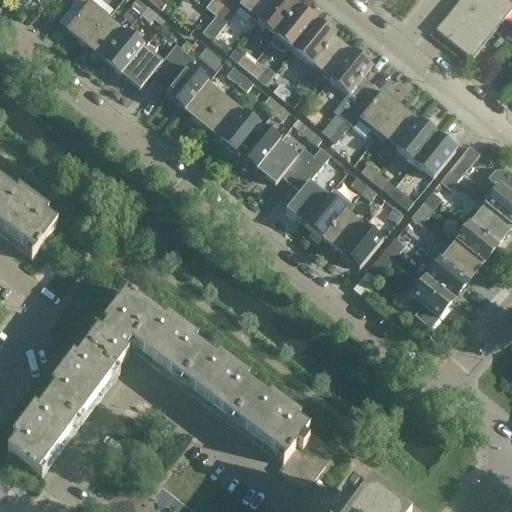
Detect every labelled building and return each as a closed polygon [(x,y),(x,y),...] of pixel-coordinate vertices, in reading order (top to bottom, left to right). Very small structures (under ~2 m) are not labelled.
[(77,0),(69,10),(70,11),(79,18),(65,35),(83,51),(107,22),(100,16),(97,20),(86,12),(88,9),(88,8),(94,0),(77,0)] [(154,0),(150,5),(161,14),(167,6),(160,0),(154,0)] [(230,0),(214,20),(216,21),(202,37),(210,44),(238,10),(239,11),(241,8),(251,17),(249,20),(256,26),(276,0),(230,0)] [(212,0),(210,3),(211,4),(204,11),(214,20),(230,0),(212,0)] [(297,11),(283,0),(276,0),(256,26),(263,32),(266,28),(276,37),(297,11)] [(511,12),(511,7),(503,0),(463,0),(457,8),(493,36),(511,12)] [(140,18),(146,10),(137,3),(131,11),(140,18)] [(493,36),(457,8),(435,35),(471,63),(493,36)] [(151,27),(157,19),(146,10),(140,18),(151,27)] [(316,26),(297,11),(276,37),(287,46),(285,49),(292,55),(316,26)] [(107,22),(83,51),(102,65),(122,40),(111,31),(114,28),(107,22)] [(334,41),(316,26),(292,55),(299,61),(301,58),(312,67),(334,41)] [(122,40),(102,65),(120,80),(143,51),(136,45),(133,49),(122,40)] [(352,55),(334,41),(312,67),(323,75),(320,79),(328,85),(352,55)] [(143,51),(120,80),(138,95),(152,78),(161,85),(184,58),(174,50),(160,67),(159,66),(157,69),(147,61),(150,57),(143,51)] [(370,70),(352,55),(328,85),(335,90),(337,87),(348,96),(346,98),(332,116),(333,117),(329,123),(337,130),(365,96),(355,89),(370,70)] [(184,58),(161,85),(170,93),(164,100),(183,116),(206,87),(199,82),(196,86),(185,77),(188,73),(187,73),(193,66),(184,58)] [(246,74),(253,66),(244,59),(238,67),(246,74)] [(246,74),(257,83),(264,75),(253,66),(246,74)] [(236,87),(242,79),(234,72),(227,80),(236,87)] [(264,89),(275,76),(271,72),(260,85),(264,89)] [(247,96),(253,88),(242,79),(236,87),(247,96)] [(206,87),(183,116),(201,130),(220,106),(210,98),(213,94),(206,87)] [(280,88),(274,96),(282,103),(289,95),(280,88)] [(373,103),(365,96),(337,130),(338,130),(328,143),(335,149),(350,130),(352,132),(351,132),(366,144),(372,136),(376,139),(400,109),(381,94),(373,103)] [(282,103),(293,112),(300,104),(289,95),(282,103)] [(272,116),(279,108),(270,101),(263,109),(272,116)] [(220,106),(201,130),(219,145),(242,117),(235,111),(232,115),(220,106)] [(283,125),(289,117),(279,108),(272,116),(283,125)] [(400,109),(376,139),(383,145),(386,141),(397,150),(418,124),(400,109)] [(242,117),(219,145),(237,160),(257,135),(246,127),(250,123),(242,117)] [(418,124),(397,150),(397,151),(391,158),(404,168),(407,164),(412,168),(436,139),(418,124)] [(317,150),(322,144),(302,128),(297,134),(317,150)] [(257,135),(237,160),(255,174),(278,146),(271,140),(268,144),(257,135)] [(436,139),(412,168),(419,174),(422,171),(432,179),(430,181),(431,183),(455,154),(436,139)] [(278,146),(255,174),(274,189),(280,182),(290,189),(312,161),(302,153),(296,161),(295,161),(292,164),(282,156),(286,152),(278,146)] [(479,159),(469,151),(446,180),(456,188),(479,159)] [(312,161),(290,189),(299,197),(285,214),(303,229),(327,200),(320,194),(316,199),(306,191),(308,187),(307,187),(330,159),(321,152),(313,162),(312,161)] [(370,183),(376,175),(368,168),(361,176),(370,183)] [(488,183),(499,192),(498,193),(500,195),(492,206),(488,202),(482,209),(511,233),(511,232),(511,181),(503,174),(495,175),(488,183)] [(370,183),(381,193),(387,185),(376,175),(370,183)] [(456,188),(446,180),(440,186),(450,195),(456,188)] [(360,197),(366,189),(357,181),(351,190),(360,197)] [(0,240),(28,262),(32,264),(57,230),(35,214),(38,210),(29,203),(26,207),(0,187),(0,240)] [(370,206),(377,198),(366,189),(360,197),(370,206)] [(407,214),(414,206),(403,198),(397,206),(407,214)] [(327,200),(303,229),(321,244),(341,219),(330,211),(334,206),(327,200)] [(434,215),(424,207),(416,216),(426,224),(434,215)] [(511,233),(482,209),(476,216),(480,220),(472,231),(497,251),(511,233)] [(386,219),(397,227),(403,219),(393,211),(386,219)] [(426,224),(416,216),(411,222),(421,230),(426,224)] [(341,219),(321,244),(339,258),(363,229),(356,224),(352,228),(341,219)] [(363,229),(339,258),(358,274),(381,246),(379,244),(376,248),(366,240),(370,235),(363,229)] [(497,251),(472,231),(462,242),(458,239),(453,246),(482,269),(497,251)] [(405,251),(395,243),(387,252),(397,260),(405,251)] [(482,269),(453,246),(447,253),(451,256),(442,267),(467,287),(482,269)] [(397,260),(387,252),(366,278),(376,287),(397,260)] [(467,287),(442,267),(433,278),(429,275),(425,281),(418,275),(417,276),(453,305),(467,287)] [(453,305),(417,276),(412,282),(419,287),(418,289),(422,292),(413,302),(411,300),(410,302),(421,311),(414,320),(430,333),(453,305)] [(41,482),(42,481),(120,378),(116,375),(128,358),(126,357),(129,353),(283,469),(279,474),(306,495),(336,455),(335,455),(339,449),(332,443),(327,449),(287,418),(290,414),(281,407),(278,412),(236,380),(239,376),(229,369),(226,373),(184,341),(187,337),(178,330),(174,334),(126,298),(104,327),(108,330),(101,339),(98,336),(70,374),(66,371),(59,380),(63,383),(31,425),(27,422),(21,431),(24,434),(8,457),(41,482)] [(382,511),(367,501),(358,511),(382,511)]
